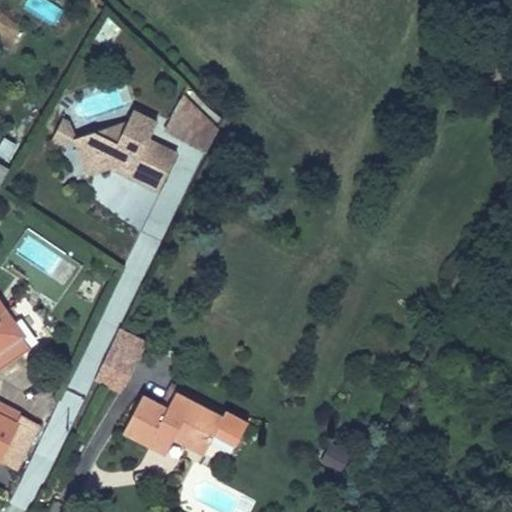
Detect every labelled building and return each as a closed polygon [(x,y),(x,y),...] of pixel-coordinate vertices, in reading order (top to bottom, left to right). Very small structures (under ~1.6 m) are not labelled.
[(41,0),(27,0),(23,10),(57,23),(63,8),(41,0)] [(216,131),(181,96),(168,121),(165,128),(206,150),(216,131)] [(177,153),(148,139),(157,122),(133,110),(128,120),(117,143),(94,132),(75,138),(82,160),(92,156),(95,158),(98,159),(101,169),(109,166),(122,162),(133,167),(129,176),(158,191),(177,153)] [(69,121),(63,118),(57,129),(64,132),(67,141),(75,138),(69,121)] [(117,143),(128,120),(94,132),(117,143)] [(67,141),(64,132),(57,129),(51,140),(58,144),(67,141)] [(101,169),(98,159),(95,158),(92,156),(82,160),(87,174),(101,169)] [(133,167),(122,162),(109,166),(129,176),(133,167)] [(32,228),(39,218),(25,210),(19,219),(32,228)] [(0,369),(30,348),(0,305),(0,369)] [(124,384),(145,340),(119,328),(95,379),(119,390),(124,384)] [(225,412),(172,384),(160,406),(166,409),(175,393),(222,418),(225,412)] [(214,433),(222,419),(222,418),(175,393),(166,409),(160,406),(142,396),(123,431),(165,453),(174,437),(204,453),(214,433)] [(0,461),(16,470),(39,425),(0,403),(0,461)] [(235,444),(246,423),(225,412),(222,418),(222,419),(214,433),(235,444)] [(339,471),(349,454),(331,445),(322,462),(339,471)]
